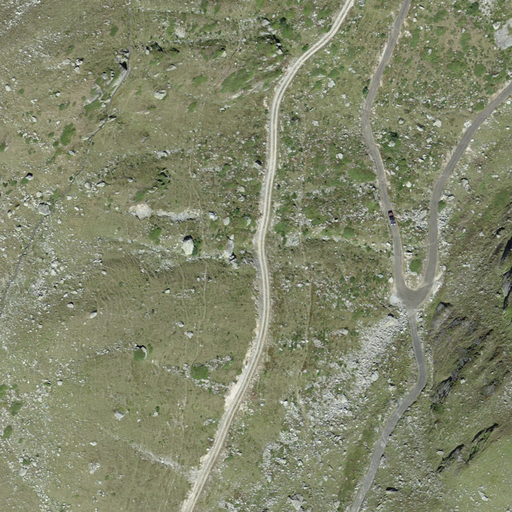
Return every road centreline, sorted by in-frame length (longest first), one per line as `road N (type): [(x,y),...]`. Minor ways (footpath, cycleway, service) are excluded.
road 1 (track): [(350,0),(276,100),(261,239),(261,339),(188,511)]
road 2 (track): [(415,0),(369,125),(398,230),(397,267),(410,295)]
road 3 (track): [(511,84),(458,152),(435,202),(427,278),(421,293),(410,295)]
road 4 (track): [(410,295),(423,382),(398,411),(351,511)]
